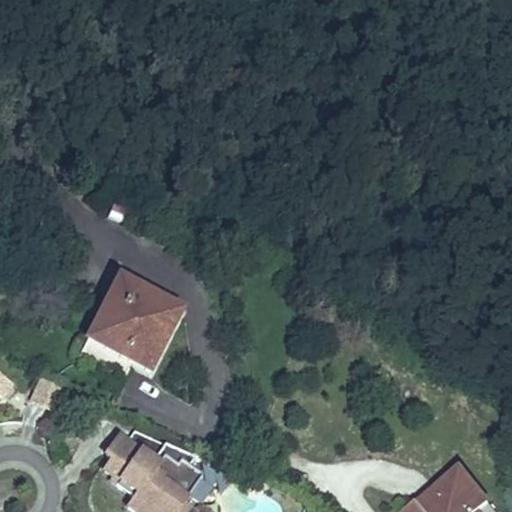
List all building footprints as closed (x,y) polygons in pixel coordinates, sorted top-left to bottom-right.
[(137,229),(145,209),(116,198),(108,217),(137,229)] [(150,372),(181,312),(118,279),(86,340),(150,372)] [(0,394),(8,383),(0,377),(0,394)] [(39,380),(29,403),(52,413),(61,390),(39,380)] [(190,511),(186,508),(205,487),(208,484),(188,467),(184,471),(172,460),(166,467),(129,436),(114,453),(119,458),(110,469),(119,477),(116,480),(138,499),(131,508),(135,511),(190,511)] [(479,511),(488,505),(490,504),(461,469),(418,505),(423,511),(479,511)] [(217,497),(205,487),(194,500),(206,510),(217,497)]
